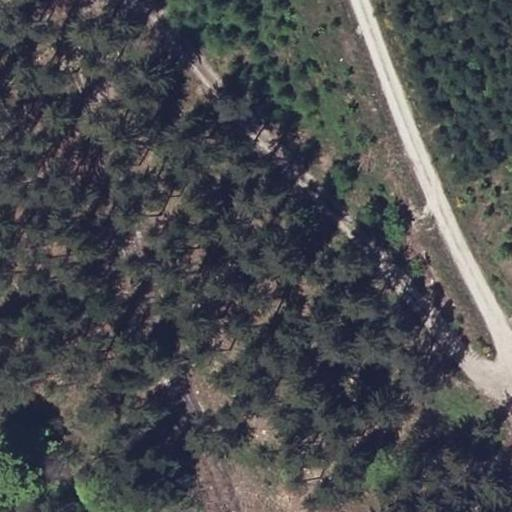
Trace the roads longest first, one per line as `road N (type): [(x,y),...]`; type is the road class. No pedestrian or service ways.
road 1 (track): [(511,382),(458,337),(136,0)]
road 2 (track): [(511,368),(363,0)]
